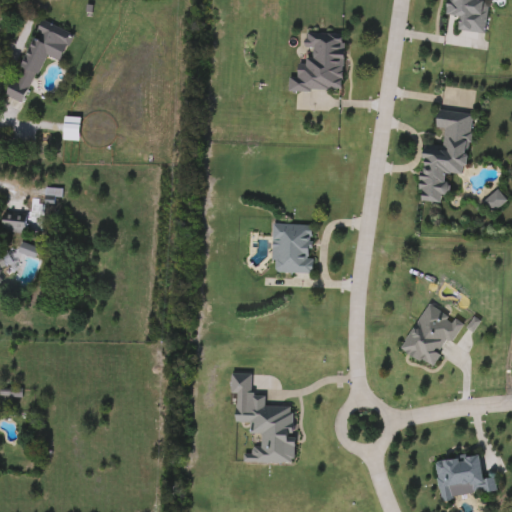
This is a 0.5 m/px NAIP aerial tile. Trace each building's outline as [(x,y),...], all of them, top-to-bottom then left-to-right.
[(482,33),(455,30),(456,16),(443,15),(444,0),(477,0),(486,1),(482,33)] [(53,41),(25,111),(9,105),(43,22),(68,33),(63,46),(53,41)] [(339,34),(339,91),(286,91),(286,78),(294,78),(294,61),(309,61),(309,47),(300,47),(300,34),(339,34)] [(468,114),(463,175),(443,174),(442,195),(438,195),(437,203),(415,202),(419,147),(440,148),(442,128),(432,128),(433,111),(468,114)] [(83,142),(67,142),(67,118),(83,118),(83,142)] [(503,201),(491,213),(481,203),(493,191),(503,201)] [(29,225),(26,238),(4,233),(7,220),(29,225)] [(270,243),(270,225),(310,226),(309,274),(273,273),(274,243),(270,243)] [(460,325),(449,344),(446,342),(430,369),(398,350),(425,304),(460,325)] [(297,465),(255,465),(255,448),(264,448),(264,436),(254,436),(254,424),(238,424),(238,409),(254,409),(254,398),(269,398),(269,408),(297,408),(297,465)] [(494,492),(438,501),(432,463),(475,456),(479,481),(492,478),(494,492)]
